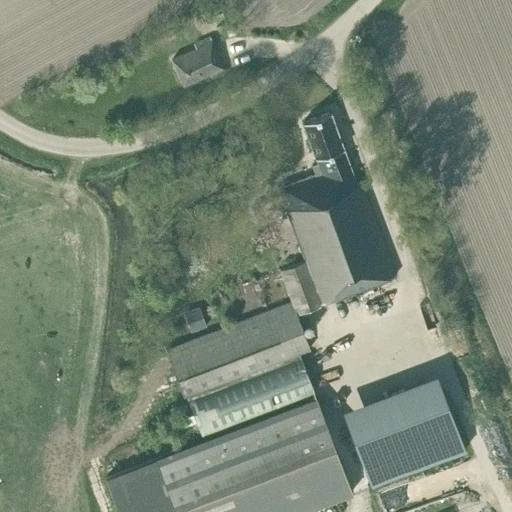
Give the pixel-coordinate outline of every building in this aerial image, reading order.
[(174,27),(164,32),(168,40),(178,35),(174,27)] [(209,72),(211,77),(225,70),(210,36),(193,44),(195,48),(172,59),(183,84),(209,72)] [(186,394),(201,436),(314,393),(298,352),(309,348),(296,312),(395,275),(360,180),(354,182),(329,111),(302,121),(318,163),(312,165),(315,173),(278,187),(304,259),(280,269),(292,301),(165,348),(182,395),(186,394)] [(183,312),(191,331),(206,325),(199,306),(183,312)] [(349,427),(370,484),(465,448),(443,391),(349,427)] [(316,397),(154,458),(104,477),(118,511),(296,511),(352,491),(332,441),(316,397)]
